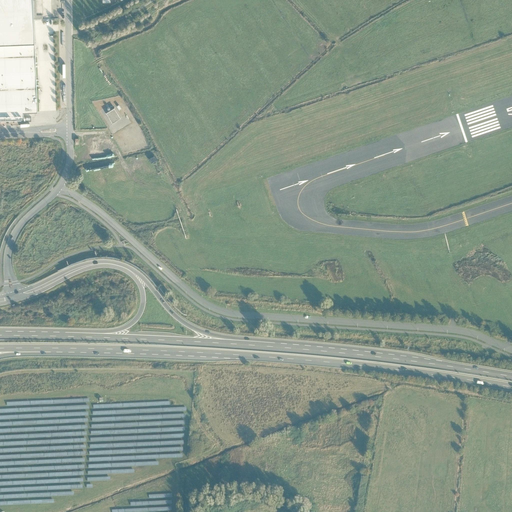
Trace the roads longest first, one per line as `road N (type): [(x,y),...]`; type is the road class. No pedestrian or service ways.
road 1 (residential): [(61,185),(215,309),(460,331),(511,350)]
road 2 (motorway): [(50,348),(301,360),(511,388)]
road 3 (motorway): [(511,377),(273,347)]
road 4 (motorway): [(273,347),(65,337)]
road 5 (motorway): [(273,347),(188,325),(137,275)]
road 6 (motorway): [(18,295),(99,262),(137,275)]
road 7 (residential): [(69,125),(67,0)]
road 8 (motorway): [(137,275),(143,300),(133,323),(65,337)]
